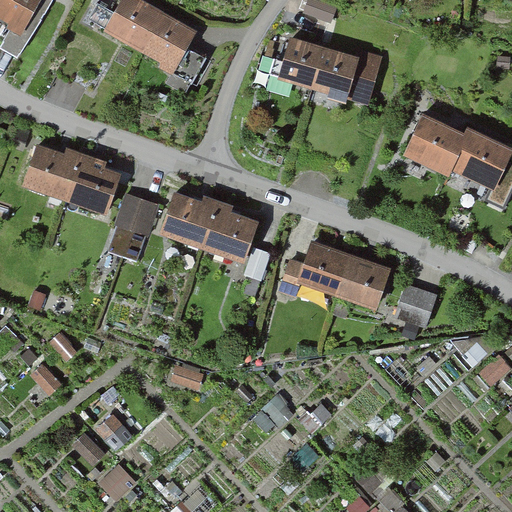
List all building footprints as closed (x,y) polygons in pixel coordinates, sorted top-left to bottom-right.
[(41,0),(0,0),(0,13),(26,28),(41,0)] [(196,24),(148,0),(116,0),(102,28),(175,66),(196,24)] [(333,21),(337,8),(313,0),(309,0),(305,12),(333,21)] [(357,56),(294,41),(284,82),(367,102),(378,56),(359,51),(357,56)] [(461,130),(419,112),(401,154),(449,175),(452,168),(496,187),(511,148),(511,145),(463,125),(461,130)] [(121,168),(35,139),(21,181),(107,210),(121,168)] [(259,219),(172,192),(158,236),(245,263),(259,219)] [(156,202),(126,193),(114,235),(110,249),(140,258),(156,202)] [(397,267),(314,241),(308,261),(291,255),(279,291),(301,298),(307,282),(384,306),(397,267)] [(412,281),(397,315),(427,328),(442,294),(412,281)] [(50,364),(36,373),(49,394),(63,385),(50,364)] [(257,413),(271,432),(296,413),(281,394),(257,413)] [(124,462),(100,479),(115,500),(139,482),(124,462)] [(174,511),(194,511),(183,502),(174,511)]
